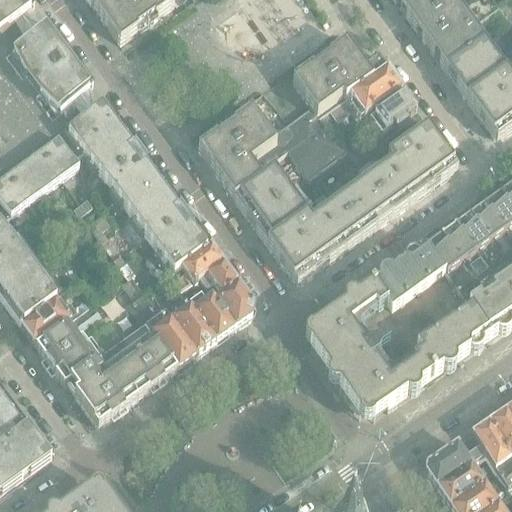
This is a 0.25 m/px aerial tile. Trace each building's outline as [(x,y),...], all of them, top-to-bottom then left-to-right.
[(0,0),(0,38),(33,14),(23,0),(0,0)] [(83,0),(90,8),(100,0),(83,0)] [(131,0),(100,0),(90,8),(103,26),(117,16),(116,14),(127,7),(125,4),(131,0)] [(155,24),(173,11),(165,0),(131,0),(125,4),(127,7),(116,14),(117,16),(103,26),(119,49),(138,36),(137,35),(144,29),(146,32),(148,31),(146,28),(154,22),(155,24)] [(390,0),(400,13),(418,0),(390,0)] [(411,29),(451,0),(450,0),(418,0),(400,13),(411,29)] [(420,42),(460,14),(451,0),(411,29),(420,42)] [(473,32),(498,14),(488,0),(479,0),(460,14),(420,42),(447,78),(486,50),(473,32)] [(92,94),(45,30),(13,53),(13,54),(8,57),(55,121),(92,94)] [(330,117),(386,76),(378,65),(365,74),(346,48),(327,61),(329,63),(321,68),(319,65),(317,67),(319,70),(311,75),(310,73),(292,87),(311,113),(324,132),(333,125),(330,117)] [(500,144),(511,135),(511,82),(510,84),(486,50),(447,78),(493,143),(500,144)] [(365,124),(401,97),(386,76),(330,117),(333,125),(336,129),(357,114),(365,124)] [(424,129),(416,118),(403,100),(368,125),(381,143),(386,139),(388,142),(377,149),(383,158),(424,129)] [(210,254),(104,110),(79,128),(68,136),(87,163),(105,188),(173,281),(210,254)] [(258,179),(288,158),(307,186),(348,156),(339,144),(334,147),(323,133),(324,132),(311,113),(270,142),(251,116),(233,129),(234,130),(227,136),(224,133),(222,134),(224,137),(217,143),(216,141),(197,154),(233,204),(261,184),(258,179)] [(344,256),(434,192),(453,178),(454,171),(427,134),(387,163),(392,170),(319,222),(344,256)] [(85,180),(58,144),(41,156),(61,185),(67,193),(85,180)] [(362,161),(356,153),(349,158),(356,166),(362,161)] [(61,185),(41,156),(24,169),(45,197),(61,185)] [(45,197),(24,169),(7,181),(28,210),(45,197)] [(344,256),(319,222),(311,228),(273,175),(261,184),(233,204),(255,235),(293,287),(300,288),(344,256)] [(28,210),(7,181),(0,186),(0,207),(11,223),(28,210)] [(511,194),(499,204),(511,221),(511,194)] [(92,212),(91,210),(87,205),(83,200),(76,205),(80,210),(73,215),(78,222),(92,212)] [(511,236),(511,221),(499,204),(484,214),(504,242),(511,236)] [(504,242),(484,214),(469,225),(489,253),(504,242)] [(489,253),(469,225),(454,236),(474,264),(489,253)] [(56,306),(26,265),(0,229),(0,304),(21,333),(56,306)] [(45,247),(59,237),(53,229),(39,240),(45,247)] [(474,264),(454,236),(439,247),(459,274),(474,264)] [(459,274),(444,285),(490,347),(511,331),(511,236),(504,242),(489,253),(474,264),(459,274)] [(459,274),(439,247),(424,258),(444,285),(459,274)] [(179,301),(199,286),(222,270),(210,254),(173,281),(168,285),(179,301)] [(386,417),(490,347),(444,285),(424,258),(409,269),(302,346),(365,432),(386,417)] [(135,280),(126,267),(119,273),(128,285),(135,280)] [(252,311),(222,270),(199,286),(206,296),(213,291),(220,302),(214,307),(235,335),(250,324),(249,323),(251,321),(252,314),(251,312),(252,311)] [(235,335),(214,307),(206,296),(199,286),(179,301),(185,308),(216,349),(235,335)] [(216,349),(185,308),(176,315),(162,295),(152,303),(148,298),(128,313),(144,334),(152,345),(176,378),(216,349)] [(68,329),(94,309),(88,302),(70,315),(68,312),(63,316),(56,306),(21,333),(35,352),(68,329)] [(152,345),(144,334),(125,347),(111,328),(82,346),(98,367),(70,388),(78,398),(152,345)] [(48,371),(81,347),(68,329),(35,352),(48,371)] [(102,431),(176,378),(152,345),(78,398),(74,401),(94,430),(102,431)] [(70,388),(98,367),(82,346),(81,347),(48,371),(64,393),(70,388)] [(0,454),(26,436),(10,414),(0,399),(0,454)] [(511,429),(505,419),(489,430),(507,457),(511,465),(511,429)] [(511,486),(511,465),(507,457),(489,430),(472,442),(485,462),(494,477),(497,482),(504,491),(511,502),(511,496),(509,494),(511,492),(508,489),(511,486)] [(0,504),(50,469),(26,436),(0,454),(0,504)] [(436,495),(471,471),(485,462),(472,442),(428,472),(427,471),(426,475),(426,480),(436,495)] [(447,511),(452,511),(484,490),(471,471),(436,495),(447,511)] [(496,511),(498,511),(484,490),(452,511),(496,511)] [(110,511),(104,503),(98,501),(93,500),(87,501),(81,504),(76,508),(70,511),(110,511)]
